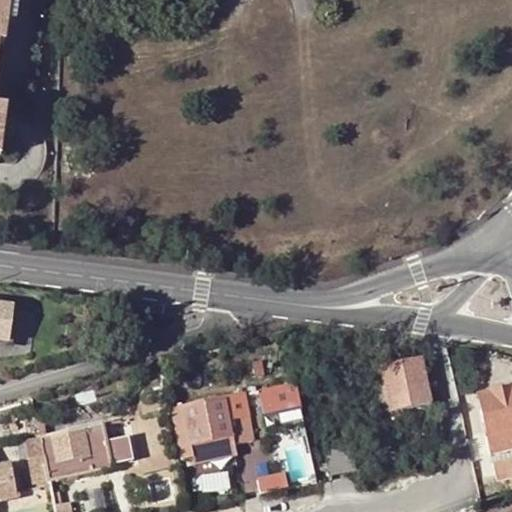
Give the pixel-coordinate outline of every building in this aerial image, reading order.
[(0,0),(0,42),(7,43),(11,0),(0,0)] [(0,148),(5,149),(9,107),(0,106),(0,148)] [(11,312),(0,310),(0,341),(7,343),(11,312)] [(433,407),(422,358),(376,369),(387,417),(433,407)] [(376,369),(362,372),(373,420),(387,417),(376,369)] [(511,386),(472,396),(487,457),(511,451),(511,386)] [(296,388),(258,396),(262,418),(300,409),(296,388)] [(242,400),(171,414),(181,464),(191,461),(193,467),(235,457),(233,448),(252,444),(242,400)] [(103,428),(38,440),(44,467),(47,486),(112,472),(103,428)] [(38,440),(21,443),(22,449),(25,462),(27,469),(44,467),(38,440)] [(325,455),(327,466),(330,478),(354,473),(350,451),(325,455)] [(511,460),(491,466),(495,482),(511,477),(511,460)] [(0,505),(17,502),(9,465),(0,467),(0,505)] [(319,484),(331,482),(330,478),(327,466),(315,468),(319,484)] [(258,485),(260,497),(278,493),(275,482),(258,485)] [(50,496),(52,510),(62,508),(61,493),(50,496)]
